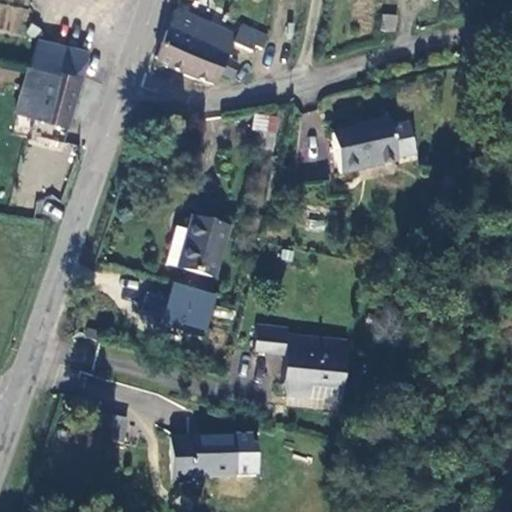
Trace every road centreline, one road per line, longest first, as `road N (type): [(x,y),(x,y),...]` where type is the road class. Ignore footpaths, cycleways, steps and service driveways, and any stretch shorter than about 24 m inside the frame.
road 1 (residential): [(120,84),(232,94),(511,28)]
road 2 (secondary): [(10,410),(120,84)]
road 3 (unknown): [(42,315),(170,354)]
